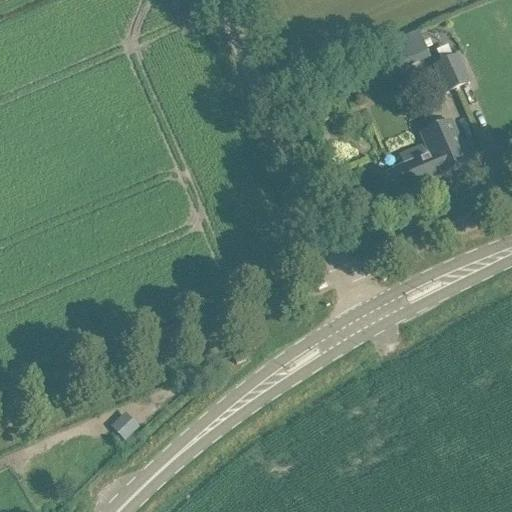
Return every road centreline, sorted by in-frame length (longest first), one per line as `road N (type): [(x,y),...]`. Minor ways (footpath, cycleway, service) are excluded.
road 1 (unclassified): [(339,277),(213,0)]
road 2 (secondary): [(118,511),(265,384)]
road 3 (unclassified): [(339,277),(511,203)]
road 4 (secondary): [(477,265),(431,274),(360,310)]
road 5 (secondary): [(372,330),(477,265)]
road 6 (secondary): [(360,310),(281,359),(265,384)]
road 7 (secondary): [(265,384),(297,376),(372,330)]
